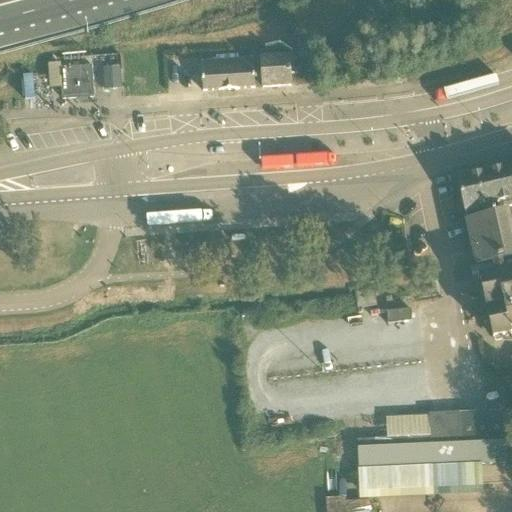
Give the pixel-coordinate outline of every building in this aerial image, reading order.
[(255,89),(253,60),(239,61),(238,55),(216,56),(217,62),(202,63),(203,92),(221,91),(221,92),(238,91),(238,90),(255,89)] [(291,87),(290,75),(295,75),(293,56),(261,58),(263,89),(291,87)] [(94,98),(92,67),(60,69),(62,100),(94,98)] [(105,92),(121,91),(120,68),(104,69),(105,92)] [(511,168),(511,169),(511,167),(500,170),(500,171),(458,181),(465,212),(466,212),(468,223),(477,266),(475,266),(478,279),(481,279),(494,338),(511,333),(511,168)] [(411,310),(386,313),(388,325),(412,323),(411,310)] [(359,471),(432,467),(507,464),(504,412),(430,416),(430,428),(404,428),(404,439),(401,439),(357,441),(359,471)] [(370,502),(346,503),(345,498),(336,499),(325,500),(326,511),(370,511),(370,502)]
